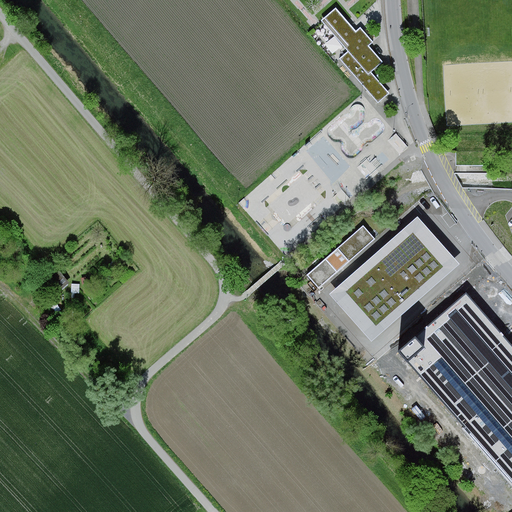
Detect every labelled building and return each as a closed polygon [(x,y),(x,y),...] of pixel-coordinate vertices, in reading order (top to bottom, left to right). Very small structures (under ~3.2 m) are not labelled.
[(379,103),(391,92),(371,70),(382,60),(369,45),(372,42),(360,28),(356,32),(335,8),(322,21),(350,52),(340,60),(379,103)] [(460,261),(416,214),(327,296),(371,343),(460,261)] [(364,227),(340,247),(350,259),(374,238),(364,227)] [(308,274),(318,287),(339,270),(329,258),(308,274)] [(75,282),(66,271),(48,285),(58,296),(75,282)] [(511,323),(483,290),(402,361),(511,486),(511,323)]
